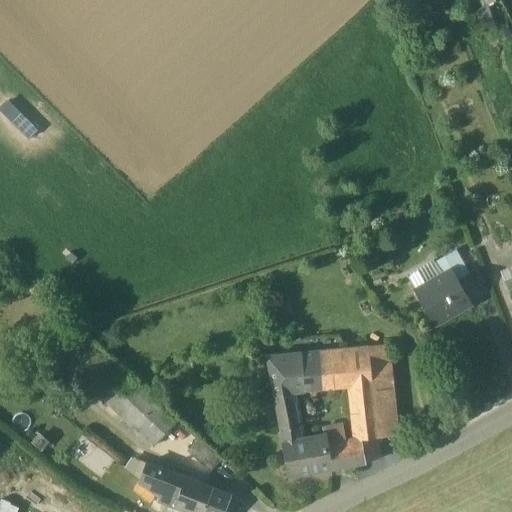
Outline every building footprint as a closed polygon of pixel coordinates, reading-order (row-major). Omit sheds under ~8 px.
[(488,7),(476,11),(482,29),(495,25),(488,7)] [(205,203),(233,171),(224,163),(196,195),(205,203)] [(456,250),(434,263),(442,277),(453,271),(458,280),(469,274),(456,250)] [(511,268),(501,273),(504,282),(511,278),(511,268)] [(442,277),(416,291),(435,325),(471,304),(458,280),(453,271),(442,277)] [(75,364),(70,369),(71,370),(154,446),(176,422),(93,344),(75,364)] [(388,346),(301,354),(304,387),(353,382),(391,376),(388,346)] [(301,354),(285,356),(291,388),(304,387),(301,354)] [(285,356),(268,358),(275,396),(292,393),(291,388),(285,356)] [(70,359),(59,370),(65,376),(71,370),(70,369),(75,364),(70,359)] [(391,376),(353,382),(359,439),(378,438),(398,436),(391,376)] [(301,443),(292,393),(275,396),(284,446),(301,443)] [(301,443),(284,446),(290,476),(332,468),(328,447),(326,438),(301,443)] [(378,438),(359,439),(359,441),(362,441),(366,461),(380,459),(378,438)] [(221,461),(198,440),(188,451),(211,472),(221,461)] [(359,441),(344,445),(347,465),(366,462),(366,461),(362,441),(359,441)] [(344,445),(328,447),(332,468),(347,465),(344,445)] [(100,476),(114,459),(99,448),(85,465),(100,476)] [(169,471),(147,462),(141,478),(158,492),(155,498),(172,504),(175,505),(179,495),(163,489),(169,471)] [(213,489),(169,471),(163,489),(179,495),(175,505),(192,511),(203,511),(213,490),(213,489)] [(203,511),(225,511),(231,497),(213,490),(203,511)] [(0,511),(16,511),(19,508),(0,498),(0,511)] [(172,504),(155,498),(147,511),(168,511),(169,510),(172,504)]
